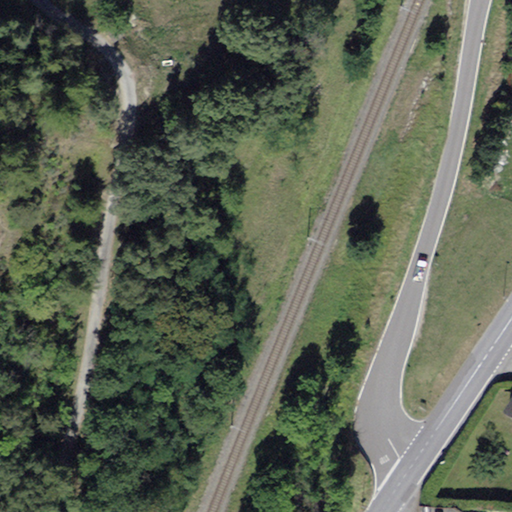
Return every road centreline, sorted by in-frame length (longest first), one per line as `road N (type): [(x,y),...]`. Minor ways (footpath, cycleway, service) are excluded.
road 1 (track): [(36,0),(115,68),(125,106),(63,511)]
road 2 (tertiary): [(410,468),(391,439),(382,401),(441,193),(479,0)]
road 3 (secondary): [(511,321),(410,468)]
